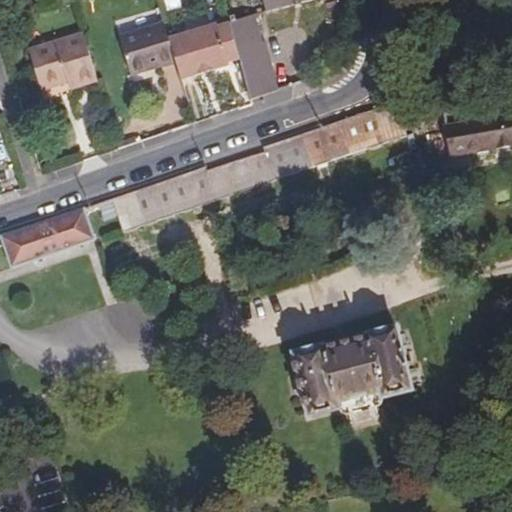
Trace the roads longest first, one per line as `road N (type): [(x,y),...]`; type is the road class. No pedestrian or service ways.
road 1 (residential): [(379,0),(362,86),(344,99),(33,206)]
road 2 (unknown): [(0,325),(24,345),(74,363),(111,364),(156,359),(379,291)]
